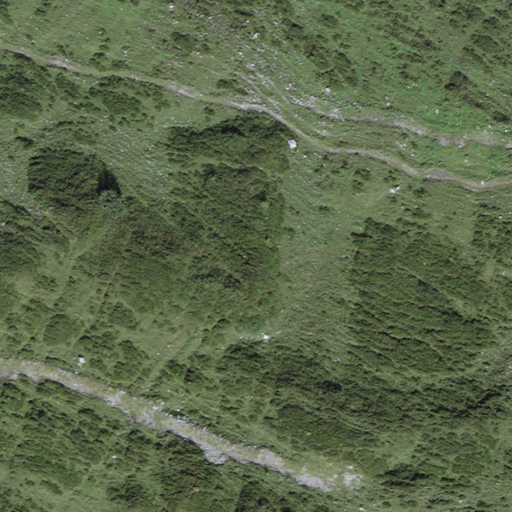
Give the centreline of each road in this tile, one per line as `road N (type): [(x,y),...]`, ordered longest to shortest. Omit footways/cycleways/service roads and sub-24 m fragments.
road 1 (track): [(0,365),(61,376),(323,483)]
road 2 (track): [(511,143),(311,105)]
